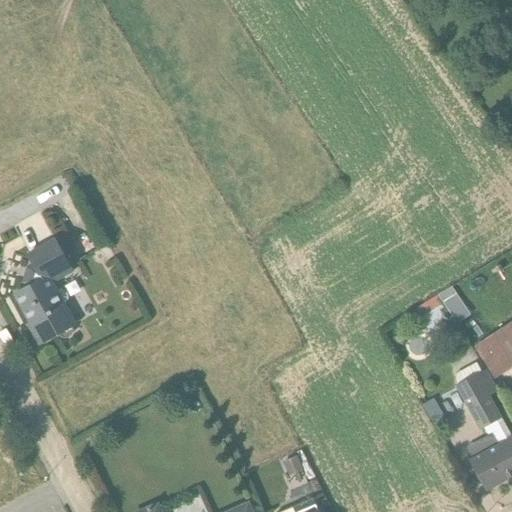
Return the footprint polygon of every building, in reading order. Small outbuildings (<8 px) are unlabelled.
[(27,255),(31,264),(26,267),(22,282),(25,289),(14,295),(30,324),(28,325),(39,345),(57,335),(60,339),(65,340),(69,339),(72,335),(73,331),(72,328),(77,326),(65,304),(68,299),(67,294),(64,291),(59,290),(57,290),(54,284),(74,273),(56,239),(27,255)] [(441,292),(459,322),(473,314),(455,283),(441,292)] [(511,323),(474,348),(494,379),(511,367),(511,323)] [(476,425),(480,431),(483,429),(488,436),(466,448),(472,459),(470,460),(486,491),(511,476),(511,438),(505,425),(489,397),(498,392),(486,370),(481,373),(476,364),(455,375),(457,379),(455,381),(457,386),(455,387),(476,425)] [(448,426),(434,400),(423,406),(437,432),(448,426)] [(307,483),(314,480),(304,455),(297,458),(296,456),(283,462),(289,476),(302,471),(307,483)] [(317,511),(312,499),(282,511),(317,511)] [(250,511),(246,503),(225,511),(162,511),(159,505),(143,511),(250,511)]
